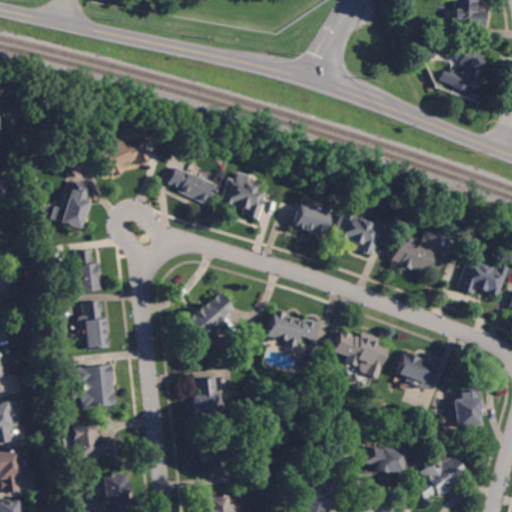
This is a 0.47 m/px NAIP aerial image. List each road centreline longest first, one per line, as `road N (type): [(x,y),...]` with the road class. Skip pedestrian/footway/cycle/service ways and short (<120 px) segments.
road 1 (residential): [(165,511),(140,289),(148,261),(168,245),(204,244),(298,272),(511,355)]
road 2 (secondary): [(0,8),(318,75),(511,154)]
